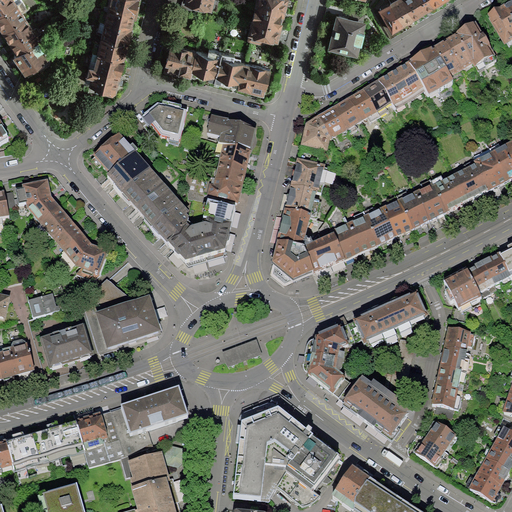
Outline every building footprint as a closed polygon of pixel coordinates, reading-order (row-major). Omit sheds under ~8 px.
[(22,11),(27,8),(22,0),(19,0),(0,12),(0,23),(4,30),(25,16),(22,11)] [(0,0),(0,12),(19,0),(0,0)] [(104,0),(104,3),(109,5),(137,12),(138,8),(140,0),(104,0)] [(182,0),(181,8),(194,11),(195,4),(210,7),(211,7),(216,8),(218,0),(182,0)] [(256,0),(256,4),(284,11),(285,7),(286,0),(256,0)] [(403,0),(397,0),(392,4),(403,23),(406,22),(414,17),(403,0)] [(417,0),(403,0),(414,17),(416,16),(424,11),(417,0)] [(417,0),(424,11),(426,10),(434,5),(430,0),(417,0)] [(252,18),(281,25),(281,22),(284,11),(256,4),(252,18)] [(380,8),(393,30),(395,28),(403,23),(392,4),(382,10),(380,8)] [(108,11),(103,9),(100,19),(131,26),(132,23),(133,17),(136,18),(137,12),(109,5),(108,11)] [(363,38),(364,35),(364,34),(365,30),(361,29),(365,13),(350,10),(348,18),(338,15),(331,45),(332,45),(332,49),(342,51),(343,47),(356,51),(358,42),(361,43),(362,40),(363,40),(363,38)] [(511,23),(504,10),(495,15),(493,16),(491,17),(489,19),(490,22),(492,24),(500,37),(506,45),(507,45),(509,49),(511,47),(511,23)] [(6,33),(11,41),(32,28),(25,16),(4,30),(6,33)] [(252,18),(247,39),(262,43),(264,36),(277,39),(278,35),(281,25),(252,18)] [(131,27),(131,26),(100,19),(98,28),(103,29),(102,35),(130,42),(131,39),(131,36),(130,35),(132,34),(133,29),(131,27)] [(481,37),(475,27),(462,35),(457,38),(476,71),(478,74),(496,63),(489,51),(481,37)] [(13,43),(18,52),(39,39),(32,28),(11,41),(13,43)] [(93,49),(123,57),(124,53),(126,48),(128,49),(130,42),(102,35),(100,41),(95,40),(93,49)] [(464,78),(476,71),(457,38),(447,44),(445,45),(464,78)] [(44,47),(39,39),(18,52),(14,55),(17,59),(28,75),(39,68),(36,64),(47,57),(42,48),(44,47)] [(179,74),(180,71),(190,74),(196,50),(171,44),(166,64),(164,71),(179,74)] [(452,85),(464,78),(445,45),(436,51),(433,52),(452,85)] [(194,75),(215,80),(222,51),(209,47),(208,53),(196,50),(190,74),(194,75)] [(123,57),(93,49),(89,65),(120,72),(123,70),(123,69),(124,66),(122,63),(123,57)] [(235,54),(222,51),(215,80),(220,81),(239,86),(245,62),(233,59),(235,54)] [(409,66),(423,90),(428,99),(452,85),(433,52),(425,57),(424,55),(415,60),(416,62),(415,63),(409,66)] [(265,87),(270,68),(245,62),(239,86),(249,88),(249,92),(263,95),(265,87)] [(120,72),(89,65),(85,81),(90,82),(90,83),(105,86),(107,90),(112,92),(116,89),(117,85),(120,72)] [(393,108),(423,90),(409,66),(388,79),(379,84),(392,105),(393,108)] [(48,87),(53,94),(65,85),(60,79),(48,87)] [(364,93),(379,118),(387,113),(385,109),(392,105),(379,84),(367,91),(364,93)] [(65,85),(53,94),(57,100),(69,91),(65,85)] [(355,97),(355,98),(352,100),(349,102),(361,123),(368,119),(370,123),(379,118),(364,93),(363,94),(362,93),(361,93),(360,92),(359,92),(358,93),(357,93),(356,94),(355,95),(355,96),(355,97)] [(357,131),(354,127),(361,123),(349,102),(345,104),(342,106),(341,106),(340,105),(338,105),(337,105),(336,106),(335,107),(335,108),(335,109),(335,110),(334,111),(349,136),(357,131)] [(158,107),(144,117),(161,139),(180,143),(187,114),(175,111),(176,107),(168,105),(167,109),(164,108),(158,107)] [(338,137),(340,141),(349,136),(334,111),(322,118),(318,120),(330,139),(331,141),(338,137)] [(222,139),(220,147),(249,154),(255,131),(222,123),(211,120),(207,136),(222,139)] [(298,164),(320,169),(327,141),(330,139),(318,120),(310,125),(307,127),(298,164)] [(0,146),(8,141),(0,127),(0,146)] [(99,170),(102,167),(110,177),(133,157),(128,152),(130,151),(119,137),(100,154),(94,158),(95,159),(92,162),(99,170)] [(511,145),(501,152),(498,147),(490,151),(507,183),(511,180),(511,145)] [(222,158),(220,165),(245,171),(246,167),(249,154),(220,147),(218,146),(216,156),(222,158)] [(507,183),(490,151),(474,160),(475,162),(490,192),(494,190),(507,183)] [(138,167),(141,164),(134,156),(133,157),(110,177),(108,179),(111,182),(115,187),(114,189),(121,197),(149,173),(148,172),(145,174),(138,167)] [(474,200),(490,192),(475,162),(465,167),(467,173),(455,179),(468,203),(474,200)] [(292,189),(316,194),(321,196),(327,171),(320,169),(298,164),(293,182),(292,189)] [(219,172),(213,171),(211,181),(241,188),(242,184),(245,171),(220,165),(219,172)] [(149,173),(121,197),(123,199),(129,206),(130,204),(138,213),(164,190),(156,181),(153,183),(147,176),(150,174),(149,173)] [(241,188),(211,181),(187,175),(186,180),(188,201),(193,202),(203,204),(204,197),(224,202),(237,205),(238,201),(241,188)] [(443,185),(441,180),(431,185),(446,215),(452,212),(468,203),(455,179),(443,185)] [(19,207),(27,205),(49,200),(47,186),(46,182),(23,186),(24,191),(16,193),(19,207)] [(446,215),(431,185),(430,183),(421,187),(423,192),(416,196),(429,223),(433,221),(446,215)] [(309,219),(316,221),(320,205),(313,203),(316,194),(292,189),(287,208),(286,213),(309,219)] [(145,221),(144,222),(151,231),(179,206),(178,205),(175,208),(168,200),(171,198),(164,190),(138,213),(141,216),(145,221)] [(6,209),(15,207),(12,194),(4,195),(6,209)] [(429,223),(416,196),(408,200),(406,194),(397,199),(412,231),(416,229),(429,223)] [(0,220),(8,219),(6,209),(4,195),(0,196),(0,220)] [(387,203),(390,208),(382,212),(395,239),(400,237),(412,231),(397,199),(387,203)] [(51,202),(49,200),(27,205),(28,211),(40,225),(58,210),(51,202)] [(235,212),(203,204),(193,202),(188,222),(186,230),(190,233),(192,231),(194,232),(198,231),(207,262),(224,258),(226,249),(235,212)] [(348,260),(361,255),(349,227),(338,204),(326,222),(344,262),(348,260)] [(159,239),(160,238),(161,239),(168,247),(186,230),(188,222),(177,210),(180,207),(179,206),(151,231),(159,239)] [(53,239),(70,224),(59,212),(58,210),(40,225),(53,239)] [(375,215),(372,210),(363,214),(378,247),(383,245),(395,239),(382,212),(375,215)] [(303,252),(310,244),(301,242),(303,234),(306,235),(309,219),(286,213),(280,238),(278,246),(303,252)] [(363,214),(354,219),(356,224),(349,227),(361,255),(366,253),(378,247),(363,214)] [(320,249),(313,252),(310,244),(303,252),(313,276),(321,272),(344,262),(326,222),(318,232),(324,244),(319,246),(320,249)] [(72,227),(70,224),(53,239),(65,254),(82,239),(72,227)] [(192,231),(190,233),(186,230),(168,247),(173,252),(188,268),(207,262),(198,231),(194,232),(192,231)] [(82,270),(90,249),(84,241),(82,239),(65,254),(62,256),(70,265),(73,263),(77,268),(82,270)] [(291,282),(293,284),(313,276),(303,252),(278,246),(273,263),(272,267),(275,269),(273,275),(277,279),(285,285),(291,282)] [(511,247),(507,250),(509,252),(503,255),(499,257),(511,282),(511,247)] [(93,250),(90,249),(82,270),(76,275),(94,282),(96,280),(99,276),(100,276),(108,255),(93,250)] [(487,262),(482,265),(494,288),(500,285),(503,289),(511,284),(511,282),(499,257),(498,256),(487,262)] [(489,291),(494,288),(482,265),(471,270),(466,273),(481,301),(491,295),(489,291)] [(18,268),(3,272),(6,286),(22,282),(18,268)] [(465,309),(481,301),(466,273),(466,272),(450,280),(444,283),(448,292),(445,294),(451,305),(454,303),(457,310),(456,311),(453,310),(451,322),(464,325),(467,313),(465,309)] [(138,307),(107,282),(83,304),(99,354),(112,350),(158,335),(154,324),(148,304),(138,307)] [(347,326),(355,344),(362,342),(364,347),(427,319),(417,295),(399,303),(397,301),(390,304),(391,307),(379,312),(378,309),(375,311),(370,313),(372,315),(347,326)] [(52,296),(29,303),(33,319),(59,311),(58,308),(55,309),(53,300),(52,296)] [(0,318),(3,319),(5,310),(7,310),(9,300),(0,297),(0,318)] [(305,356),(337,363),(340,351),(355,344),(347,326),(325,335),(316,339),(315,340),(313,340),(312,341),(310,342),(309,342),(308,343),(307,346),(305,356)] [(91,356),(83,329),(42,342),(50,369),(52,368),(52,370),(55,369),(62,367),(61,365),(80,360),(80,361),(90,359),(89,357),(91,356)] [(446,345),(445,350),(465,354),(467,348),(472,349),(474,337),(470,335),(449,330),(446,345)] [(398,348),(399,348),(414,351),(414,349),(415,343),(400,340),(398,348)] [(27,346),(10,351),(17,376),(20,375),(34,371),(27,346)] [(248,349),(249,351),(241,354),(234,357),(233,354),(226,357),(229,367),(237,364),(236,362),(251,357),(252,358),(260,355),(256,346),(248,349)] [(412,357),(414,351),(399,348),(397,355),(412,359),(412,357)] [(465,354),(445,350),(442,363),(440,368),(466,374),(469,362),(464,361),(465,354)] [(10,377),(17,376),(10,351),(3,353),(4,356),(0,356),(0,376),(1,380),(2,380),(3,381),(7,380),(10,380),(10,377)] [(396,363),(410,366),(411,364),(412,359),(397,355),(396,363)] [(308,375),(308,376),(317,383),(339,400),(351,385),(335,372),(337,363),(305,356),(303,366),(303,369),(304,371),(305,373),(307,374),(308,375)] [(394,370),(409,373),(409,371),(410,366),(396,363),(394,370)] [(464,386),(466,374),(440,368),(438,382),(436,387),(457,391),(459,385),(464,386)] [(394,370),(392,377),(407,380),(408,378),(409,373),(394,370)] [(406,386),(407,380),(392,377),(391,385),(406,388),(406,386)] [(356,389),(351,385),(339,400),(359,416),(357,418),(360,421),(374,431),(376,428),(391,439),(408,415),(399,408),(398,410),(369,389),(371,387),(362,381),(356,389)] [(404,393),(406,388),(391,385),(390,385),(389,392),(404,396),(404,393)] [(456,398),(457,391),(436,387),(433,401),(432,406),(437,407),(435,416),(439,416),(451,421),(453,411),(453,410),(458,411),(461,399),(456,398)] [(178,391),(122,410),(122,412),(113,415),(112,413),(111,413),(110,413),(125,458),(136,454),(153,447),(148,431),(187,418),(183,407),(178,391)] [(511,397),(510,397),(507,404),(502,403),(499,411),(504,413),(504,414),(511,416),(511,397)] [(291,467),(312,440),(310,438),(312,435),(308,432),(306,435),(292,424),(295,421),(292,419),(281,411),(279,413),(278,413),(277,413),(276,410),(254,418),(241,423),(243,427),(242,427),(241,428),(238,428),(236,445),(239,445),(233,499),(268,503),(277,490),(291,467)] [(125,458),(110,413),(83,422),(76,424),(84,453),(89,468),(120,460),(125,458)] [(429,435),(426,440),(445,452),(449,446),(451,448),(457,439),(455,437),(437,424),(437,425),(434,423),(428,431),(431,433),(429,435)] [(48,432),(41,434),(49,463),(84,453),(76,424),(59,429),(57,426),(52,427),(47,428),(48,432)] [(499,439),(495,446),(511,455),(511,435),(504,431),(503,432),(499,429),(495,437),(499,439)] [(49,463),(41,434),(25,439),(23,435),(18,437),(12,438),(13,442),(6,444),(12,466),(14,473),(49,463)] [(291,467),(277,490),(302,508),(306,508),(311,506),(314,503),(320,498),(313,493),(321,482),(327,484),(331,482),(325,476),(338,459),(320,446),(312,440),(291,467)] [(440,458),(445,452),(426,440),(424,443),(422,446),(419,444),(413,452),(416,454),(416,455),(434,468),(434,467),(437,469),(443,460),(440,458)] [(0,492),(6,491),(0,469),(12,466),(6,444),(0,445),(0,492)] [(511,455),(495,446),(487,460),(510,473),(511,468),(511,455)] [(138,510),(131,511),(178,511),(174,496),(170,482),(168,483),(163,466),(168,465),(178,468),(185,461),(182,451),(172,449),(165,456),(161,458),(160,456),(138,462),(136,454),(125,458),(120,460),(125,480),(133,477),(137,491),(133,492),(138,510)] [(487,460),(479,475),(500,487),(502,485),(503,482),(504,482),(510,473),(487,460)] [(355,502),(369,481),(368,481),(369,480),(368,478),(368,477),(368,476),(367,476),(365,474),(363,474),(360,475),(357,473),(352,470),(346,479),(343,479),(340,483),(341,486),(333,499),(338,503),(343,506),(346,502),(354,507),(355,502)] [(499,490),(500,487),(479,475),(475,482),(470,479),(466,487),(471,489),(470,490),(492,503),(492,502),(495,503),(499,495),(497,494),(499,490)] [(384,491),(369,481),(355,502),(354,507),(352,511),(397,511),(403,504),(384,491)] [(83,511),(76,487),(45,496),(47,502),(46,502),(48,511),(83,511)] [(343,506),(338,503),(336,511),(352,511),(354,507),(346,502),(343,506)]
